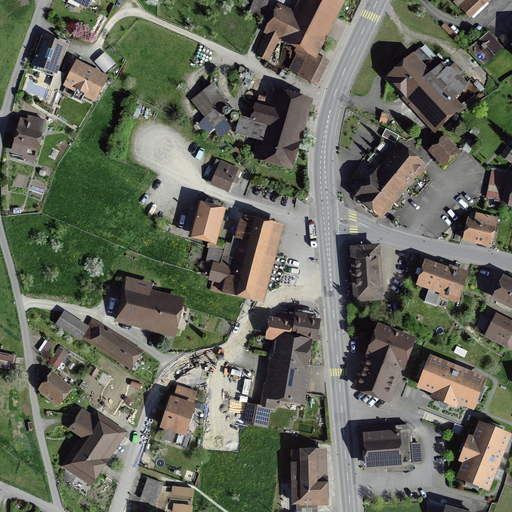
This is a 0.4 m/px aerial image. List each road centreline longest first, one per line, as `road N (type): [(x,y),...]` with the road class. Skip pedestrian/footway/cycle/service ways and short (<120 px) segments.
road 1 (residential): [(117,511),(153,400),(169,377),(231,346),(277,296),(331,294)]
road 2 (residential): [(0,229),(59,511)]
road 3 (primary): [(325,215),(332,101),(377,0)]
road 4 (primary): [(350,511),(331,294)]
road 5 (tertiary): [(511,262),(325,215)]
road 6 (residential): [(41,0),(0,133)]
